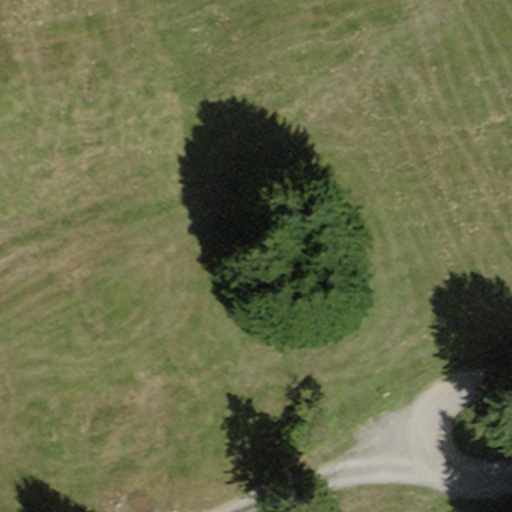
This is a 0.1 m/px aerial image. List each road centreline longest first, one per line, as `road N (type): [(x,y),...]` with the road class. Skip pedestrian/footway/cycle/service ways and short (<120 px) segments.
road 1 (track): [(420,464),(142,511)]
road 2 (track): [(511,365),(438,384),(413,427),(420,464)]
